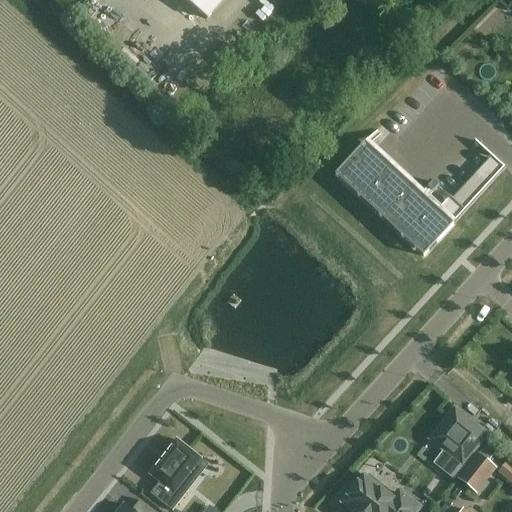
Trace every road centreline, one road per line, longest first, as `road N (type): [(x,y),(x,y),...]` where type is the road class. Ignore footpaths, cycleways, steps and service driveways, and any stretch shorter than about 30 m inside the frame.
road 1 (residential): [(75,511),(155,410),(177,394),(203,395),(305,433),(320,447)]
road 2 (residential): [(511,236),(320,447)]
road 3 (residential): [(511,161),(461,120),(410,175)]
